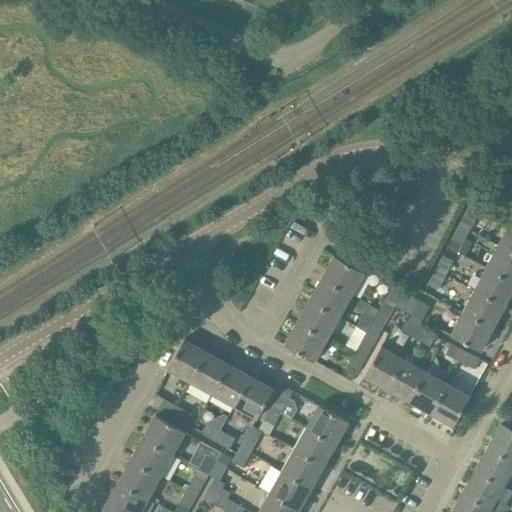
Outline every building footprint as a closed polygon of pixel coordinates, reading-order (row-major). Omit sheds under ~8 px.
[(461,225),(471,230),(482,208),(472,203),(461,225)] [(511,223),(510,222),(498,245),(511,252),(511,223)] [(463,245),(471,230),(461,225),(453,240),(463,245)] [(511,252),(498,245),(486,267),(511,280),(511,252)] [(443,254),(435,268),(447,274),(454,260),(443,254)] [(323,278),(352,294),(364,272),(351,265),(334,255),(333,256),(335,257),(323,278)] [(511,280),(486,267),(475,289),(504,305),(511,289),(511,280)] [(438,290),(447,274),(435,268),(427,284),(438,290)] [(339,316),(352,294),(323,278),(310,300),(339,316)] [(379,310),(389,315),(396,301),(402,291),(393,286),(387,296),(379,310)] [(504,305),(475,289),(463,312),(492,327),(504,305)] [(396,306),(412,315),(420,300),(418,299),(404,291),(396,306)] [(430,305),(419,299),(418,299),(420,300),(412,315),(421,320),(430,305)] [(310,300),(298,323),(327,339),(339,316),(310,300)] [(379,310),(367,332),(376,337),(389,315),(379,310)] [(480,349),(492,327),(463,312),(451,335),(481,351),(482,349),(480,349)] [(401,331),(415,339),(415,338),(420,329),(408,322),(409,322),(406,320),(401,331)] [(327,339),(298,323),(286,344),(285,343),(284,344),(314,361),(327,339)] [(354,351),(363,329),(353,325),(344,347),(354,351)] [(149,333),(136,326),(123,349),(136,357),(149,333)] [(420,329),(415,338),(415,339),(430,346),(435,336),(420,329)] [(364,360),(376,337),(367,332),(354,354),(364,360)] [(167,369),(190,381),(206,352),(185,340),(184,339),(167,369)] [(445,354),(459,362),(465,352),(451,344),(445,354)] [(366,376),(387,388),(403,359),(381,346),(364,376),(365,377),(366,376)] [(212,394),(228,365),(206,352),(190,381),(212,394)] [(465,352),(459,362),(474,369),(479,359),(465,352)] [(364,360),(354,354),(346,369),(356,374),(364,360)] [(409,400),(425,371),(403,359),(387,388),(409,400)] [(228,365),(212,394),(234,406),(250,377),(228,365)] [(431,412),(447,383),(425,371),(409,400),(431,412)] [(272,389),(250,377),(234,406),(257,418),(273,388),(272,388),(272,389)] [(447,383),(431,412),(453,424),(452,425),(453,426),(470,396),(447,383)] [(284,386),(272,407),(281,413),(293,391),(284,386)] [(149,403),(171,416),(177,405),(155,393),(149,403)] [(306,427),(335,443),(347,422),(348,423),(349,421),(319,404),(306,427)] [(192,414),(177,405),(171,416),(186,424),(192,414)] [(274,426),(281,413),(272,407),(264,420),(274,426)] [(156,417),(144,438),(172,454),(184,431),(155,415),(154,416),(156,417)] [(214,440),(220,430),(206,422),(201,432),(214,440)] [(489,448),(511,460),(511,429),(501,424),(501,425),(502,425),(489,448)] [(252,426),(240,448),(251,454),(263,432),(252,426)] [(335,443),(306,427),(294,449),(323,465),(335,443)] [(220,430),(214,440),(230,448),(235,438),(220,430)] [(144,438),(132,460),(160,476),(172,454),(144,438)] [(243,468),(251,454),(240,448),(237,452),(234,459),(232,462),(243,468)] [(511,469),(511,460),(489,448),(477,471),(503,485),(511,469)] [(281,471),(310,487),(323,465),(294,449),(281,471)] [(208,473),(216,460),(216,459),(206,454),(198,468),(208,473)] [(119,482),(148,498),(160,476),(132,460),(119,482)] [(216,460),(208,473),(208,474),(214,478),(220,481),(226,469),(225,469),(227,466),(216,460)] [(186,490),(196,495),(208,474),(208,473),(198,468),(186,490)] [(298,509),(310,487),(281,471),(269,493),(298,509)] [(503,485),(477,471),(464,493),(490,508),(490,509),(495,511),(505,511),(509,505),(495,499),(503,485)] [(120,511),(140,511),(148,498),(119,482),(107,504),(120,511)] [(211,503),(225,511),(231,501),(217,493),(217,494),(208,489),(203,499),(211,503)] [(186,511),(196,495),(186,490),(173,511),(186,511)] [(296,511),(298,509),(269,493),(258,511),(296,511)] [(488,511),(490,509),(490,508),(464,493),(453,511),(488,511)] [(231,501),(225,511),(227,511),(242,511),(245,509),(231,501)]
